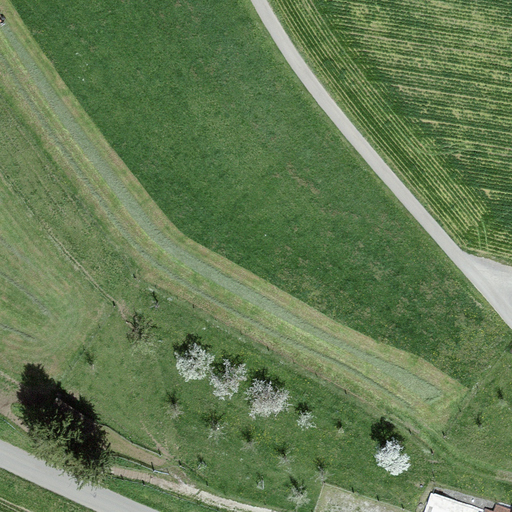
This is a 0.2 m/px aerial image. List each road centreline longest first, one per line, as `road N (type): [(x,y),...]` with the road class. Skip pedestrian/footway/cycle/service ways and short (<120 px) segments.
road 1 (track): [(260,0),(300,70),(511,318)]
road 2 (tertiary): [(0,454),(132,511)]
